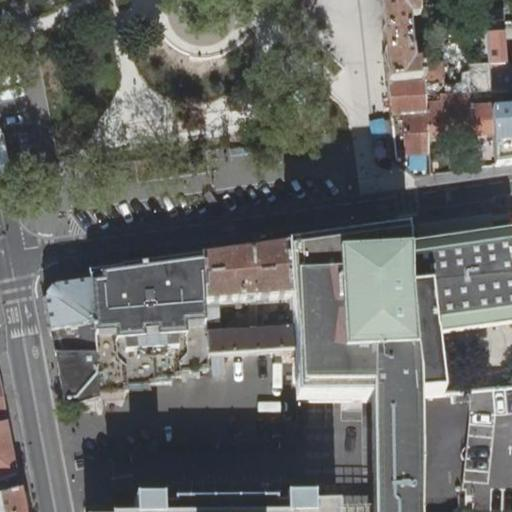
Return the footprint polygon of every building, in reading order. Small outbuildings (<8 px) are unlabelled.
[(410,20),(420,19),(418,1),(418,0),(384,0),(380,0),(385,47),(389,86),(424,82),(423,66),(422,48),(416,49),(416,52),(414,52),(414,51),(412,51),(410,20)] [(497,25),(485,25),(485,40),(497,39),(498,39),(497,25)] [(499,70),(497,39),(485,40),(488,68),(493,139),(495,167),(511,165),(511,113),(498,115),(497,105),(501,105),(500,94),(511,94),(509,69),(499,70)] [(428,143),(474,140),(468,70),(467,62),(467,55),(459,56),(460,61),(458,61),(460,88),(445,90),(444,85),(443,64),(423,66),(424,82),(428,143)] [(468,70),(474,140),(493,139),(488,68),(468,70)] [(428,143),(424,82),(389,86),(393,126),(397,163),(417,179),(431,177),(428,143)] [(329,403),(372,403),(373,511),(418,511),(420,462),(418,399),(443,397),(436,333),(432,291),(410,293),(409,282),(408,250),(407,231),(320,243),(289,247),(292,300),(294,328),(295,353),(297,403),(329,403)] [(410,293),(432,291),(436,333),(511,324),(511,241),(511,239),(408,250),(409,282),(410,293)] [(242,305),(292,300),(289,247),(251,253),(202,259),(206,308),(207,326),(220,325),(218,307),(237,305),(237,310),(243,309),(242,305)] [(160,312),(206,308),(202,259),(174,263),(90,275),(91,285),(55,291),(46,305),(51,332),(53,340),(56,355),(66,409),(75,405),(80,405),(80,401),(123,399),(123,394),(149,392),(149,387),(175,385),(175,381),(202,378),(202,374),(211,373),(210,359),(208,336),(207,328),(161,329),(160,312)] [(244,333),(208,336),(210,359),(295,353),(294,328),(279,330),(279,326),(244,329),(244,333)] [(0,427),(8,424),(3,399),(0,380),(0,427)] [(511,511),(511,390),(468,395),(469,420),(459,511),(511,511)] [(0,427),(0,481),(18,476),(14,454),(8,424),(0,427)] [(0,511),(24,511),(21,493),(0,499),(0,511)] [(133,511),(314,511),(315,504),(288,504),(287,511),(277,511),(277,506),(175,506),(175,511),(163,511),(163,503),(134,504),(133,511)]
